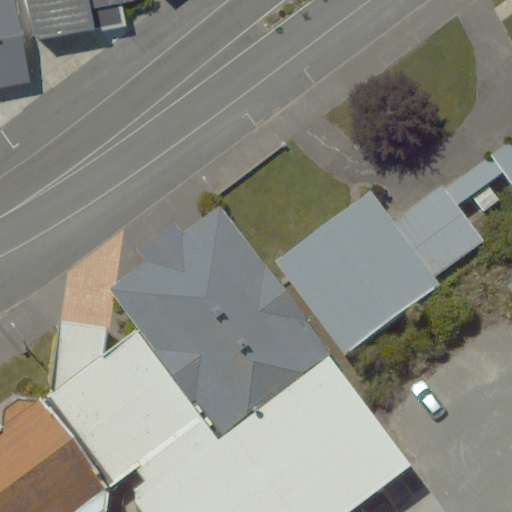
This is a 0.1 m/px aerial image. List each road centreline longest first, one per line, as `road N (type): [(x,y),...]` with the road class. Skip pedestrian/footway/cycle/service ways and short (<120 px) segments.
road 1 (tertiary): [(352,0),(180,138),(33,197)]
road 2 (tertiary): [(33,197),(199,36),(247,0)]
